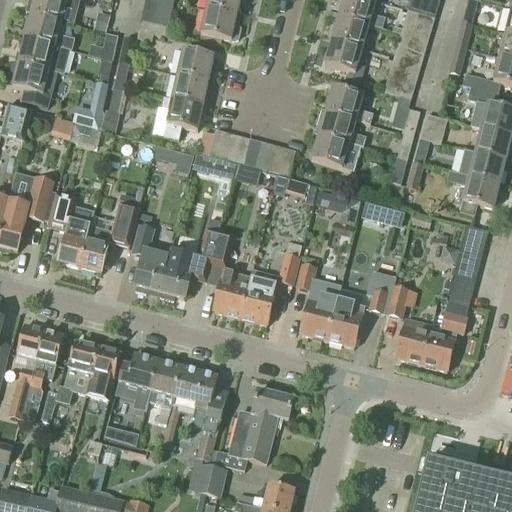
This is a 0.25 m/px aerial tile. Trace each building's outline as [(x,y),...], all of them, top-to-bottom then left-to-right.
[(32,0),(29,10),(35,11),(33,20),(64,28),(74,30),(81,0),(53,0),(54,0),(53,0),(32,0)] [(203,0),(210,2),(207,15),(239,22),(243,0),(203,0)] [(384,24),(372,20),(377,6),(356,0),(346,0),(340,21),(370,30),(370,31),(381,34),(384,24)] [(412,0),(411,3),(438,11),(441,0),(412,0)] [(408,14),(435,21),(438,11),(411,3),(408,14)] [(468,4),(462,28),(472,30),(478,6),(468,4)] [(147,5),(145,15),(171,20),(174,10),(147,5)] [(145,15),(143,25),(169,31),(171,20),(145,15)] [(234,46),(236,46),(240,44),(242,34),(239,31),(237,30),(239,22),(207,15),(202,39),(203,39),(201,48),(220,52),(222,43),(234,46)] [(407,18),(404,29),(431,37),(434,26),(407,18)] [(71,44),(60,41),(64,28),(33,20),(26,44),(58,52),(73,56),(76,45),(71,44)] [(340,21),(333,46),(363,54),(370,31),(370,30),(340,21)] [(140,36),(167,42),(169,31),(143,25),(140,36)] [(462,28),(456,52),(466,55),(472,30),(462,28)] [(404,29),(401,39),(428,47),(431,37),(404,29)] [(103,64),(105,65),(115,67),(120,42),(108,39),(103,64)] [(401,39),(398,50),(425,58),(428,47),(401,39)] [(511,40),(505,39),(498,63),(511,66),(511,40)] [(127,43),(121,69),(131,71),(132,71),(138,46),(127,43)] [(26,44),(21,68),(52,76),(58,52),(26,44)] [(365,70),(359,68),(363,54),(333,46),(327,70),(349,76),(347,85),(360,89),(365,70)] [(422,68),(425,58),(398,50),(395,61),(422,68)] [(456,52),(449,79),(459,82),(466,55),(456,52)] [(184,57),(178,81),(208,88),(214,63),(184,57)] [(462,91),(470,93),(470,94),(498,101),(500,89),(511,92),(511,66),(498,63),(493,86),(465,79),(462,91)] [(105,65),(99,88),(109,90),(115,67),(105,65)] [(393,66),(391,76),(417,84),(420,74),(393,66)] [(26,95),(23,106),(50,113),(59,77),(52,76),(21,68),(20,69),(15,68),(12,81),(17,82),(14,92),(26,95)] [(121,69),(116,92),(126,94),(131,71),(121,69)] [(391,76),(387,87),(414,95),(417,84),(391,76)] [(178,81),(173,105),(203,112),(208,88),(178,81)] [(412,105),(414,95),(387,87),(385,97),(400,101),(411,105),(412,105)] [(109,90),(99,88),(94,112),(93,117),(79,113),(75,127),(99,135),(104,115),(109,90)] [(116,92),(110,116),(120,119),(126,94),(116,92)] [(334,93),(327,117),(357,125),(357,126),(370,130),(373,119),(360,116),(364,101),(334,93)] [(470,131),(481,134),(511,142),(511,141),(511,116),(495,112),(498,101),(470,94),(467,105),(476,107),(470,131)] [(397,112),(408,115),(411,105),(400,101),(397,112)] [(203,112),(173,105),(164,103),(161,114),(171,116),(168,129),(166,129),(163,142),(179,146),(182,132),(198,136),(203,112)] [(34,115),(10,109),(2,140),(26,146),(34,115)] [(409,115),(403,138),(402,138),(405,139),(414,141),(420,118),(409,115)] [(353,139),(357,126),(357,125),(327,117),(324,116),(319,131),(323,132),(320,141),(350,150),(350,149),(363,153),(366,143),(353,139)] [(440,150),(447,125),(427,120),(421,143),(430,146),(429,147),(440,150)] [(74,130),(74,128),(56,123),(51,141),(70,145),(74,130)] [(102,135),(116,138),(118,127),(104,124),(102,135)] [(74,130),(70,145),(77,147),(81,132),(74,130)] [(506,166),(511,142),(481,134),(475,158),(464,155),(506,166)] [(210,160),(223,164),(229,139),(217,136),(210,160)] [(223,164),(234,167),(240,142),(229,139),(223,164)] [(407,166),(414,141),(405,139),(398,163),(407,166)] [(343,174),(350,150),(320,141),(314,165),(343,174)] [(234,167),(246,170),(252,145),(240,142),(234,167)] [(421,143),(415,168),(423,170),(429,147),(430,146),(421,143)] [(246,170),(257,172),(263,148),(252,145),(246,170)] [(257,172),(268,175),(274,151),(263,148),(257,172)] [(268,175),(278,178),(285,154),(274,151),(268,175)] [(180,158),(157,152),(154,163),(177,169),(180,158)] [(291,181),(297,157),(285,154),(278,178),(291,181)] [(499,191),(506,166),(464,155),(458,179),(458,180),(499,191)] [(192,174),(192,176),(234,187),(235,184),(238,171),(196,161),(192,174)] [(392,188),(401,190),(407,166),(398,163),(392,188)] [(415,168),(409,192),(417,194),(423,170),(415,168)] [(257,190),(261,176),(238,170),(238,171),(235,184),(256,190),(257,190)] [(466,192),(459,218),(474,222),(477,210),(493,214),(499,191),(458,180),(458,179),(449,176),(446,187),(466,192)] [(284,200),(288,184),(278,181),(274,197),(284,200)] [(9,204),(0,238),(0,252),(1,256),(5,258),(9,258),(12,255),(18,257),(26,226),(27,222),(38,225),(49,227),(56,201),(55,200),(51,200),(54,187),(36,182),(32,200),(31,204),(29,210),(10,204),(9,204)] [(308,190),(304,205),(312,207),(316,192),(308,190)] [(360,206),(319,196),(315,209),(356,220),(360,206)] [(0,238),(9,204),(0,201),(0,238)] [(67,239),(59,268),(81,273),(91,231),(89,230),(92,218),(74,214),(76,206),(56,201),(49,227),(47,233),(67,239)] [(112,237),(110,244),(130,249),(132,241),(140,211),(139,211),(119,206),(114,225),(111,236),(112,237)] [(373,227),(391,232),(395,218),(376,213),(373,227)] [(432,221),(413,217),(411,227),(429,232),(432,221)] [(101,279),(110,244),(112,237),(111,236),(91,231),(81,273),(101,279)] [(166,274),(170,256),(150,251),(154,235),(145,233),(138,231),(132,257),(143,260),(141,267),(135,291),(136,292),(135,296),(146,299),(148,295),(160,298),(167,274),(166,274)] [(466,231),(463,241),(485,247),(488,236),(466,231)] [(221,239),(208,235),(199,267),(213,270),(221,239)] [(221,239),(213,270),(226,274),(235,243),(221,239)] [(483,258),(485,247),(463,241),(461,252),(483,258)] [(287,248),(277,287),(291,291),(299,264),(298,264),(301,252),(287,248)] [(459,254),(444,251),(440,266),(455,270),(459,254)] [(461,252),(458,263),(480,268),(483,258),(461,252)] [(186,261),(170,256),(166,274),(167,274),(160,298),(185,304),(196,261),(186,259),(186,261)] [(477,279),(480,268),(458,263),(455,273),(477,279)] [(339,305),(342,295),(313,288),(317,272),(304,269),(297,292),(312,296),(301,339),(328,346),(339,305)] [(455,273),(452,284),(474,290),(477,279),(455,273)] [(249,293),(241,325),(268,331),(278,291),(272,290),(274,282),(264,279),(253,276),(252,283),(249,293)] [(219,293),(213,317),(214,318),(241,325),(249,293),(252,283),(234,278),(233,280),(225,278),(224,278),(223,278),(219,293)] [(368,316),(386,320),(387,320),(394,293),(396,284),(373,278),(367,300),(372,302),(368,316)] [(472,300),(474,290),(452,284),(450,294),(472,300)] [(394,293),(387,320),(401,324),(405,311),(408,297),(394,293)] [(469,311),(472,300),(450,294),(447,305),(469,311)] [(355,309),(339,305),(328,346),(355,353),(366,314),(355,311),(355,309)] [(440,343),(429,340),(422,370),(448,377),(458,338),(463,339),(467,323),(447,318),(440,343)] [(0,396),(12,353),(0,350),(0,341),(4,326),(0,324),(0,396)] [(422,370),(429,340),(431,331),(406,325),(396,364),(422,370)] [(23,373),(19,389),(17,389),(13,407),(25,411),(21,425),(22,425),(45,336),(25,331),(17,360),(29,363),(26,374),(23,373)] [(45,336),(22,425),(28,426),(37,421),(43,397),(42,395),(46,379),(45,379),(48,368),(57,371),(65,341),(45,336)] [(88,392),(99,349),(87,346),(86,349),(76,347),(70,370),(69,370),(63,393),(59,392),(56,403),(55,407),(56,407),(69,410),(72,397),(86,400),(88,392)] [(475,348),(467,346),(463,361),(472,363),(475,348)] [(86,400),(109,406),(122,358),(111,356),(112,353),(99,350),(91,382),(86,400)] [(148,406),(149,406),(159,367),(135,360),(127,390),(139,393),(134,413),(146,416),(148,406)] [(157,428),(166,431),(172,409),(174,402),(174,403),(182,373),(159,367),(149,406),(162,410),(157,428)] [(196,463),(209,467),(217,440),(218,440),(228,402),(214,398),(219,383),(182,373),(174,403),(197,409),(192,424),(195,425),(195,428),(197,433),(204,434),(203,440),(202,440),(196,463)] [(259,395),(253,420),(240,417),(229,459),(217,457),(214,469),(244,476),(247,465),(267,470),(279,423),(289,426),(295,404),(259,395)] [(53,418),(54,414),(56,407),(55,407),(56,403),(48,401),(42,425),(50,427),(53,418)] [(181,411),(172,409),(166,431),(160,454),(174,457),(176,451),(171,450),(181,411)] [(136,451),(138,442),(107,434),(105,442),(136,452),(136,451)] [(87,457),(99,461),(102,449),(90,446),(87,457)] [(14,455),(0,451),(0,468),(10,471),(14,455)] [(511,511),(511,478),(429,458),(427,466),(426,469),(423,482),(415,511),(511,511)] [(226,477),(200,471),(194,497),(220,503),(226,477)] [(269,491),(266,506),(264,511),(291,511),(295,497),(269,491)] [(70,511),(74,497),(62,494),(61,499),(58,509),(57,511),(70,511)] [(28,511),(31,503),(3,497),(0,510),(0,511),(28,511)] [(51,497),(49,507),(58,509),(61,499),(51,497)] [(82,511),(85,500),(74,497),(70,511),(82,511)] [(238,499),(236,508),(251,511),(252,511),(255,503),(238,499)] [(92,501),(85,500),(82,511),(93,511),(96,502),(92,501)] [(103,504),(96,502),(93,511),(107,511),(109,505),(103,504)]
